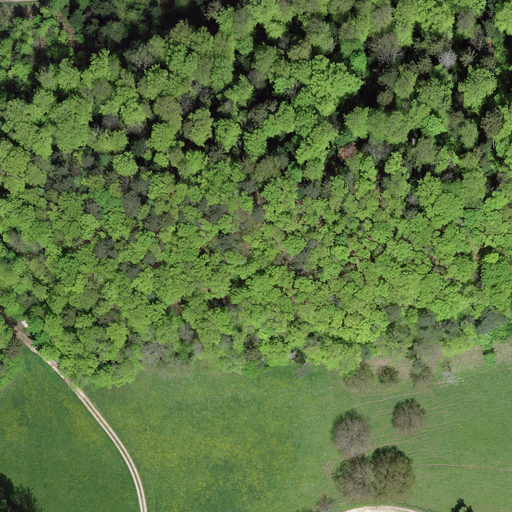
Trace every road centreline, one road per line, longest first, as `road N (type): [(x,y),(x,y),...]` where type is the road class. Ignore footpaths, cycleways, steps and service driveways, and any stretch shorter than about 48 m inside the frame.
road 1 (track): [(0,178),(63,247),(130,297),(220,332),(379,340)]
road 2 (track): [(0,307),(112,435),(137,481),(143,511)]
